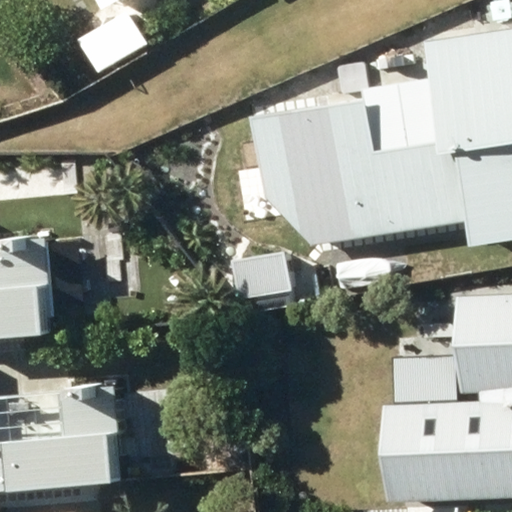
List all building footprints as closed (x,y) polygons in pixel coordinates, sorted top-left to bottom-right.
[(120,0),(128,13),(150,0),(120,0)] [(511,20),(450,30),(474,131),(402,140),(395,86),(310,98),(327,223),(365,218),(366,230),(498,212),(501,235),(511,233),(511,20)] [(0,327),(91,319),(86,268),(75,269),(71,231),(0,238),(0,327)] [(368,354),(370,453),(511,450),(511,260),(429,262),(431,353),(368,354)] [(0,482),(159,466),(155,419),(141,420),(136,378),(82,383),(86,423),(0,431),(0,482)] [(23,511),(22,500),(0,502),(0,511),(23,511)]
